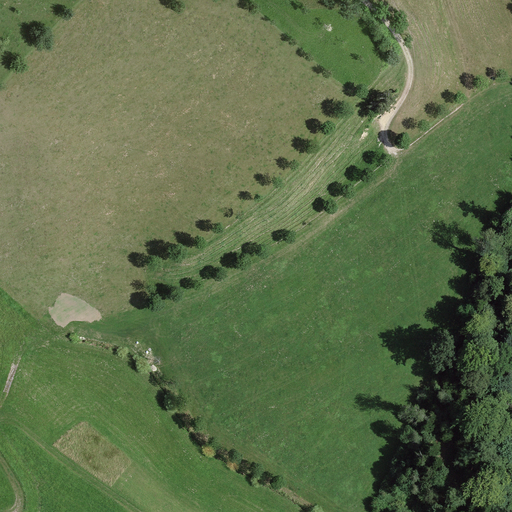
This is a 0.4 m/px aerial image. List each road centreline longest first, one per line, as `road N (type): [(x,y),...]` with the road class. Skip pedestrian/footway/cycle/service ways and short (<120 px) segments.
road 1 (track): [(367,511),(454,326),(476,249),(511,196)]
road 2 (track): [(511,80),(392,149),(383,131),(408,88),(407,56),(362,0)]
road 3 (track): [(0,416),(133,511)]
